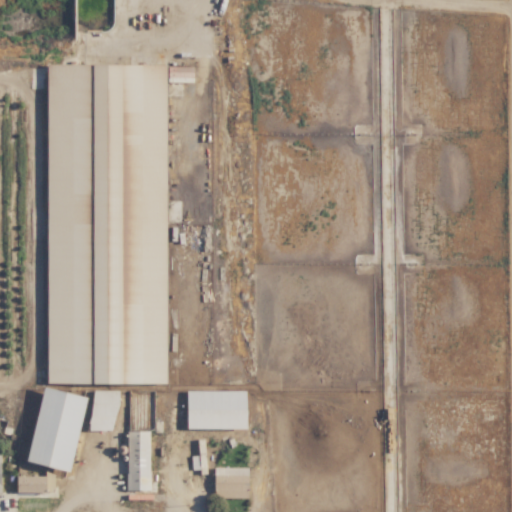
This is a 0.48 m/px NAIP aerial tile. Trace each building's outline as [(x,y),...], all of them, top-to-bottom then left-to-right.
[(90,396),(46,387),(31,463),(75,472),(90,396)] [(250,429),(249,390),(189,391),(190,430),(250,429)] [(151,431),(128,431),(129,492),(152,491),(151,431)] [(249,467),(215,468),(215,498),(250,497),(249,467)] [(48,477),(18,476),(17,493),(48,493),(48,477)]
